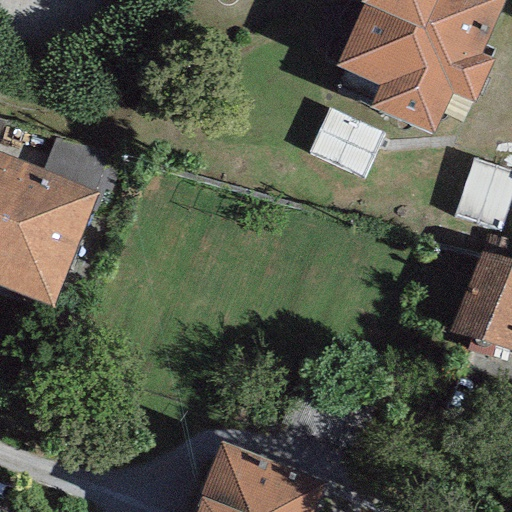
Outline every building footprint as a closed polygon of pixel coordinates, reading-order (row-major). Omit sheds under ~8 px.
[(504,17),(465,0),(373,0),(337,86),(380,104),(370,127),(432,153),(449,113),(475,123),(493,82),(479,76),(504,17)] [(331,123),(314,166),(367,187),(384,144),(331,123)] [(95,183),(0,146),(0,278),(51,298),(95,183)] [(511,187),(474,178),(463,226),(504,236),(511,202),(511,187)] [(511,254),(482,247),(448,327),(511,345),(511,254)] [(309,511),(323,477),(222,438),(191,511),(309,511)]
